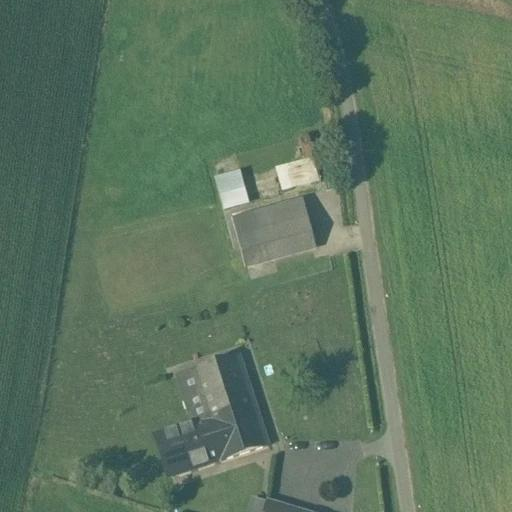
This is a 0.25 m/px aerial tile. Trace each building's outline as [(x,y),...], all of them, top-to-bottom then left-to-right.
[(314,135),(303,138),(309,159),(320,156),(314,135)] [(321,160),(282,167),(286,191),(325,184),(321,160)] [(230,212),(256,205),(248,171),(221,178),(230,212)] [(301,204),(235,222),(247,268),(313,250),(301,204)] [(239,357),(191,373),(206,420),(192,425),(159,435),(173,479),(268,448),(239,357)] [(206,420),(191,373),(177,378),(192,425),(206,420)]
